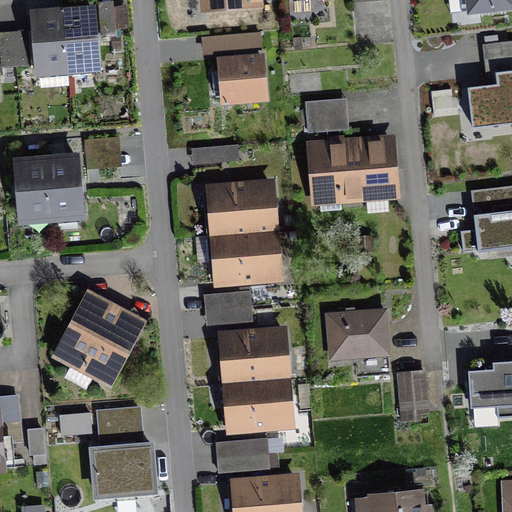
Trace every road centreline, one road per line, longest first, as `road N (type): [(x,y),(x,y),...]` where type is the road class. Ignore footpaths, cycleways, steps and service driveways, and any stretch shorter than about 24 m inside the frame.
road 1 (residential): [(434,354),(403,0)]
road 2 (residential): [(162,262),(139,0)]
road 3 (residential): [(184,511),(162,262)]
road 4 (residential): [(23,273),(162,262)]
